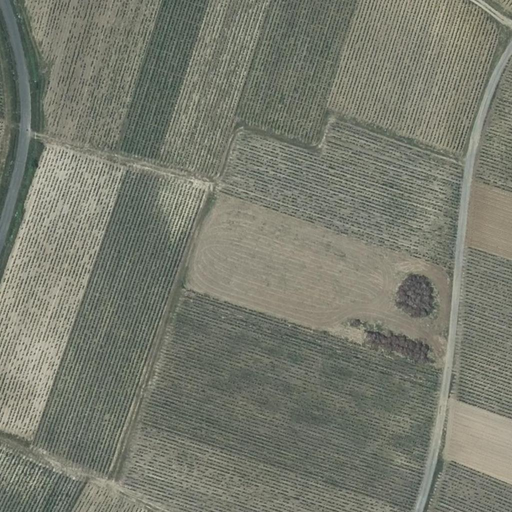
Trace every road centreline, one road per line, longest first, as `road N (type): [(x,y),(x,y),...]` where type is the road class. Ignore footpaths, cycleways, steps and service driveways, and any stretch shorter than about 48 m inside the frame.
road 1 (track): [(511,49),(476,138),(449,362),(417,511)]
road 2 (unclassified): [(4,0),(25,98),(21,157),(0,238)]
